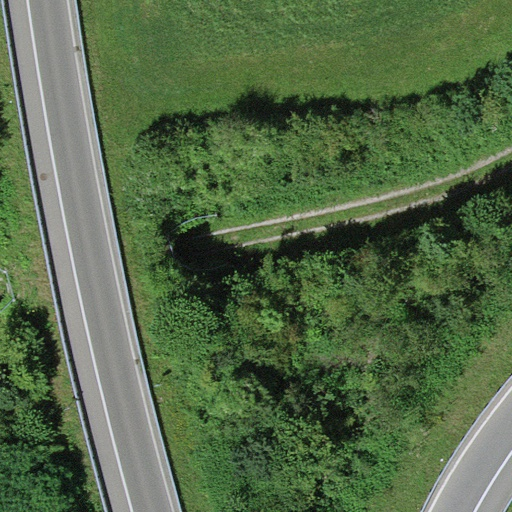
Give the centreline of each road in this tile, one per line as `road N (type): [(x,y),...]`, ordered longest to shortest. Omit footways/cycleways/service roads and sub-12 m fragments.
road 1 (track): [(0,287),(316,221),(424,192),(511,156)]
road 2 (motorway): [(50,0),(90,237),(155,511)]
